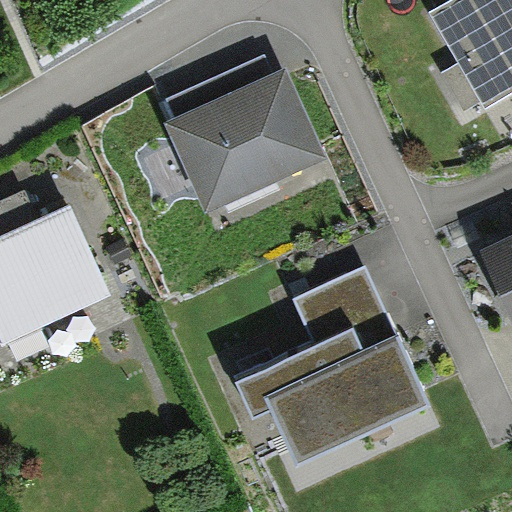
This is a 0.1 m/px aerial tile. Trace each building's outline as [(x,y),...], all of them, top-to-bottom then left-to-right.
[(439,81),(464,122),(511,92),(511,0),(450,0),(425,15),(458,70),(439,81)] [(205,214),(326,157),(285,71),(165,128),(205,214)] [(0,207),(0,345),(107,299),(67,208),(36,221),(25,197),(0,207)] [(511,238),(478,255),(511,324),(511,238)] [(231,381),(268,464),(416,398),(361,276),(301,303),(319,342),(231,381)]
